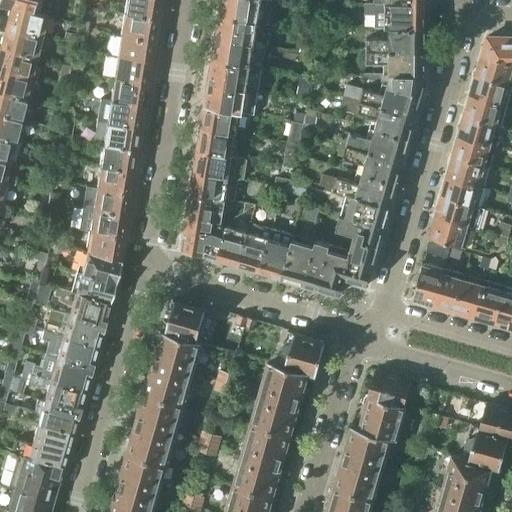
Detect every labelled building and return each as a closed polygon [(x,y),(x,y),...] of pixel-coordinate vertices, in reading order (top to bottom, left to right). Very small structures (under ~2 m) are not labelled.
[(0,0),(0,3),(8,5),(40,12),(42,0),(0,0)] [(124,0),(122,13),(158,19),(160,9),(158,6),(158,0),(124,0)] [(258,21),(269,23),(271,8),(272,0),(271,0),(222,0),(220,14),(258,21)] [(335,2),(323,1),(323,9),(334,10),(335,2)] [(385,27),(390,27),(425,28),(425,4),(385,3),(365,2),(364,13),(375,14),(375,27),(385,27)] [(8,17),(5,28),(40,36),(46,14),(40,12),(8,5),(6,14),(8,17)] [(308,20),(320,21),(321,10),(309,9),(308,20)] [(122,13),(119,35),(153,40),(154,30),(157,28),(158,19),(122,13)] [(220,14),(216,37),(265,45),(267,36),(269,23),(258,21),(220,14)] [(77,27),(75,36),(85,38),(87,29),(77,27)] [(367,38),(366,52),(424,52),(425,28),(390,27),(389,38),(367,38)] [(0,44),(1,46),(0,48),(35,57),(40,36),(5,28),(3,35),(1,37),(0,39),(0,44)] [(119,35),(115,55),(152,61),(153,52),(151,50),(153,40),(119,35)] [(216,37),(212,60),(261,68),(263,54),(264,54),(265,45),(216,37)] [(511,37),(487,37),(482,55),(511,62),(511,37)] [(300,51),(318,53),(319,43),(301,40),(300,51)] [(74,43),(64,41),(63,48),(73,51),(74,43)] [(0,69),(30,77),(35,57),(0,48),(0,69)] [(389,64),(388,74),(424,75),(424,52),(366,52),(366,64),(389,64)] [(115,55),(112,77),(146,82),(147,74),(150,72),(152,61),(115,55)] [(511,62),(482,55),(476,75),(511,84),(511,62)] [(212,60),(209,84),(258,92),(260,82),(259,82),(261,68),(212,60)] [(71,63),(70,66),(69,70),(78,71),(80,72),(81,64),(71,63)] [(69,72),(69,70),(70,66),(60,64),(56,84),(66,87),(68,75),(69,72)] [(0,92),(24,99),(30,77),(0,69),(0,92)] [(78,71),(69,70),(69,72),(68,75),(66,87),(65,92),(73,94),(78,71)] [(360,77),(387,85),(421,94),(424,85),(424,75),(388,74),(361,74),(360,77)] [(511,84),(476,75),(471,95),(506,105),(511,85),(511,84)] [(112,77),(108,99),(145,104),(146,96),(144,93),(146,82),(112,77)] [(295,97),(300,99),(310,100),(315,82),(304,79),(300,79),(295,97)] [(209,84),(205,107),(239,112),(243,113),(245,98),(257,100),(258,92),(209,84)] [(362,88),(359,100),(415,115),(421,94),(387,85),(385,94),(362,88)] [(0,114),(19,120),(24,99),(0,92),(0,114)] [(471,95),(465,116),(500,126),(506,105),(471,95)] [(63,108),(63,107),(65,99),(56,96),(53,106),(63,108)] [(96,119),(105,121),(139,126),(140,117),(143,115),(145,104),(108,99),(100,97),(96,119)] [(377,119),(374,130),(408,139),(415,115),(359,100),(355,113),(377,119)] [(63,109),(63,114),(73,116),(74,109),(63,107),(63,108),(63,109)] [(205,107),(201,129),(235,134),(239,112),(205,107)] [(307,110),(306,115),(304,123),(303,129),(313,132),(317,112),(307,110)] [(304,123),(306,115),(297,112),(295,121),(304,123)] [(0,137),(14,141),(19,120),(0,114),(0,137)] [(73,116),(63,114),(58,136),(69,138),(73,116)] [(465,116),(459,136),(495,146),(500,126),(465,116)] [(105,121),(101,143),(137,149),(139,140),(137,137),(139,126),(105,121)] [(290,143),(299,145),(303,129),(304,123),(295,121),(290,143)] [(350,132),(346,145),(402,161),(408,139),(374,130),(370,128),(367,137),(350,132)] [(201,129),(198,152),(232,157),(235,134),(201,129)] [(459,136),(453,156),(489,166),(495,146),(459,136)] [(0,158),(9,161),(14,141),(0,137),(0,158)] [(101,143),(98,164),(132,169),(133,160),(136,158),(137,149),(101,143)] [(365,163),(362,174),(395,183),(402,161),(346,145),(343,157),(365,163)] [(198,152),(194,172),(237,179),(239,179),(242,159),(232,157),(198,152)] [(453,156),(448,176),(483,186),(489,166),(453,156)] [(0,181),(3,182),(9,161),(0,158),(0,181)] [(47,159),(45,170),(51,172),(54,162),(47,159)] [(98,164),(94,186),(130,191),(132,183),(130,180),(132,169),(98,164)] [(283,177),(291,179),(292,176),(294,167),(286,166),(283,177)] [(45,170),(41,192),(48,194),(53,172),(51,172),(45,170)] [(237,179),(194,172),(191,193),(225,199),(234,200),(237,179)] [(333,190),(343,193),(389,205),(395,183),(362,174),(359,183),(337,177),(333,190)] [(290,184),(292,185),(307,189),(309,181),(292,176),(291,179),(290,184)] [(448,176),(441,197),(477,207),(483,186),(448,176)] [(269,196),(280,198),(283,187),(272,184),(269,196)] [(81,207),(91,209),(91,207),(124,213),(126,204),(129,202),(130,191),(94,186),(94,187),(85,185),(81,207)] [(307,189),(292,185),(290,193),(305,197),(307,189)] [(191,193),(187,217),(216,221),(221,222),(225,199),(191,193)] [(347,209),(345,216),(358,219),(357,229),(365,232),(364,240),(378,244),(389,205),(343,193),(340,207),(347,209)] [(59,195),(48,194),(47,200),(58,202),(59,195)] [(441,197),(436,217),(471,227),(477,207),(441,197)] [(35,212),(37,213),(45,215),(47,204),(39,203),(37,202),(35,212)] [(313,222),(314,217),(316,208),(300,204),(297,217),(313,222)] [(87,229),(123,235),(125,227),(123,224),(124,213),(91,207),(91,209),(81,207),(77,228),(87,229)] [(354,233),(348,255),(350,256),(343,279),(366,285),(378,244),(364,240),(365,232),(357,229),(358,219),(345,216),(340,214),(336,228),(354,233)] [(182,248),(218,259),(224,233),(216,221),(187,217),(182,248)] [(471,227),(436,217),(430,237),(465,247),(471,227)] [(496,234),(497,234),(508,237),(511,225),(500,221),(496,234)] [(239,265),(260,271),(272,229),(264,227),(263,230),(250,223),(248,232),(239,265)] [(218,259),(239,265),(248,232),(226,225),(224,233),(218,259)] [(87,229),(84,250),(117,260),(119,247),(122,246),(123,235),(87,229)] [(260,271),(281,277),(292,239),(293,235),(272,229),(260,271)] [(508,237),(497,234),(493,247),(499,249),(506,245),(508,237)] [(281,277),(317,287),(322,267),(310,263),(314,245),(306,243),(292,239),(281,277)] [(322,267),(317,287),(339,294),(343,279),(350,256),(348,255),(328,249),(329,245),(315,241),(310,263),(322,267)] [(426,253),(447,259),(447,257),(450,247),(429,241),(426,253)] [(450,247),(447,257),(455,259),(458,249),(450,247)] [(29,256),(38,258),(44,260),(47,253),(31,249),(29,256)] [(81,249),(75,269),(114,280),(119,260),(117,260),(84,250),(81,249)] [(47,253),(44,260),(55,262),(57,256),(47,253)] [(488,269),(488,267),(491,259),(482,256),(479,267),(488,269)] [(38,258),(32,280),(38,282),(42,269),(44,260),(38,258)] [(491,259),(488,267),(496,270),(499,261),(491,259)] [(55,262),(44,260),(42,269),(54,272),(56,264),(54,264),(55,262)] [(444,268),(423,263),(412,298),(435,305),(444,268)] [(435,305),(454,310),(464,274),(444,268),(435,305)] [(75,270),(69,290),(108,301),(114,280),(75,269),(74,270),(75,270)] [(454,310),(474,316),(485,280),(464,274),(454,310)] [(29,279),(23,298),(33,301),(36,291),(38,282),(32,280),(29,279)] [(474,316),(495,322),(495,320),(505,286),(485,280),(474,316)] [(48,285),(38,282),(36,291),(46,293),(48,285)] [(73,297),(68,314),(101,324),(108,301),(69,290),(54,286),(52,295),(67,299),(68,295),(73,297)] [(495,322),(511,326),(511,287),(505,286),(495,320),(495,322)] [(23,298),(18,318),(27,321),(28,317),(29,316),(33,301),(23,298)] [(197,341),(206,309),(206,307),(205,307),(204,309),(199,307),(196,306),(195,302),(187,300),(184,303),(181,302),(175,300),(176,298),(175,298),(174,300),(172,299),(172,301),(174,302),(173,307),(172,309),(167,310),(165,319),(168,322),(167,324),(167,325),(166,329),(165,332),(197,341)] [(68,314),(63,330),(62,335),(95,345),(101,324),(68,314)] [(236,324),(245,327),(248,317),(238,315),(236,324)] [(28,317),(27,321),(26,325),(34,327),(36,319),(28,317)] [(257,320),(248,317),(245,327),(254,329),(257,321),(257,320)] [(18,318),(13,339),(21,342),(24,333),(26,325),(27,321),(18,318)] [(31,335),(34,327),(26,325),(24,333),(31,335)] [(48,340),(44,353),(55,357),(89,366),(95,345),(62,335),(42,329),(39,338),(48,340)] [(161,330),(153,361),(194,373),(202,342),(197,341),(165,332),(161,330)] [(267,362),(308,373),(315,375),(325,341),(287,331),(278,364),(268,361),(267,362)] [(13,339),(7,358),(16,361),(16,360),(21,342),(13,339)] [(55,357),(44,353),(41,367),(32,364),(16,360),(16,361),(13,369),(29,373),(83,388),(89,366),(55,357)] [(7,358),(2,378),(10,380),(11,376),(13,369),(16,361),(7,358)] [(153,361),(144,391),(185,403),(194,373),(153,361)] [(267,362),(258,392),(299,404),(308,373),(267,362)] [(219,370),(216,379),(227,382),(230,373),(219,370)] [(376,371),(368,396),(406,407),(407,405),(404,404),(410,380),(376,371)] [(48,383),(43,401),(77,410),(83,388),(29,373),(27,381),(43,385),(44,382),(48,383)] [(230,373),(227,382),(237,385),(239,376),(230,373)] [(10,380),(2,378),(0,386),(0,398),(5,400),(10,380)] [(214,388),(224,392),(227,382),(216,379),(214,388)] [(227,382),(224,392),(234,395),(237,385),(227,382)] [(424,384),(424,386),(421,394),(431,397),(434,387),(424,384)] [(144,391),(135,422),(176,433),(185,403),(144,391)] [(258,392),(250,423),(290,434),(299,404),(258,392)] [(368,396),(359,428),(397,438),(406,407),(368,396)] [(473,398),(464,396),(461,406),(470,408),(473,398)] [(2,412),(15,415),(70,432),(77,410),(43,401),(37,399),(33,411),(17,406),(17,407),(4,404),(2,412)] [(511,409),(487,402),(480,427),(509,435),(511,436),(511,409)] [(427,422),(436,424),(439,414),(430,412),(427,422)] [(439,414),(436,424),(445,427),(448,417),(439,414)] [(10,452),(17,454),(58,466),(60,467),(70,432),(15,415),(13,423),(30,428),(31,424),(36,425),(31,443),(14,437),(10,452)] [(135,422),(127,452),(168,464),(176,433),(135,422)] [(250,423),(241,453),(282,465),(290,434),(250,423)] [(351,425),(343,456),(382,467),(391,438),(397,440),(397,438),(359,428),(351,425)] [(479,427),(477,434),(467,437),(465,445),(471,453),(470,458),(453,453),(452,455),(492,467),(500,469),(509,435),(480,427),(480,428),(479,427)] [(202,431),(199,440),(209,443),(211,434),(202,431)] [(211,434),(209,443),(219,447),(221,437),(211,434)] [(196,449),(206,452),(209,443),(199,440),(196,449)] [(209,443),(206,452),(217,455),(219,447),(209,443)] [(127,452),(118,483),(159,494),(168,464),(127,452)] [(241,453),(232,484),(273,495),(282,465),(241,453)] [(7,485),(15,488),(49,498),(50,496),(52,495),(54,487),(53,485),(58,466),(17,454),(7,485)] [(452,455),(443,485),(483,497),(492,467),(452,455)] [(343,456),(334,486),(373,497),(382,467),(343,456)] [(406,464),(404,473),(413,475),(415,466),(406,464)] [(415,466),(413,475),(422,478),(425,469),(415,466)] [(401,482),(410,484),(413,475),(404,473),(401,482)] [(413,475),(410,484),(420,487),(422,478),(413,475)] [(118,483),(109,511),(154,511),(159,494),(118,483)] [(232,484),(224,511),(268,511),(273,495),(232,484)] [(443,485),(435,511),(478,511),(483,497),(443,485)] [(334,486),(326,511),(369,511),(373,497),(334,486)] [(15,488),(8,509),(16,511),(45,511),(46,510),(48,509),(50,502),(49,500),(49,498),(15,488)] [(185,491),(182,501),(191,504),(194,494),(185,491)] [(194,494),(191,504),(201,506),(204,497),(194,494)] [(406,509),(416,511),(419,501),(409,498),(406,509)] [(179,510),(185,511),(188,511),(191,504),(182,501),(179,510)]
